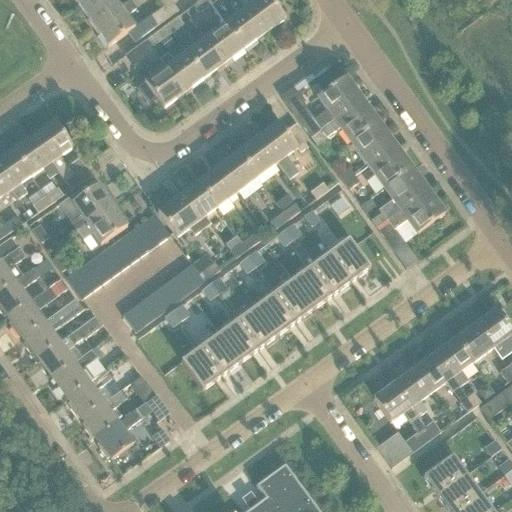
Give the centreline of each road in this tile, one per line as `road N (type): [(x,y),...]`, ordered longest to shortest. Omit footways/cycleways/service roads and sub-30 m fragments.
road 1 (residential): [(69,67),(121,141),(153,160),(188,146),(338,28)]
road 2 (unclassified): [(500,243),(338,28)]
road 3 (residential): [(305,389),(500,243)]
road 4 (residential): [(133,511),(305,389)]
road 5 (unclassified): [(94,511),(0,380)]
road 6 (residential): [(394,511),(305,389)]
